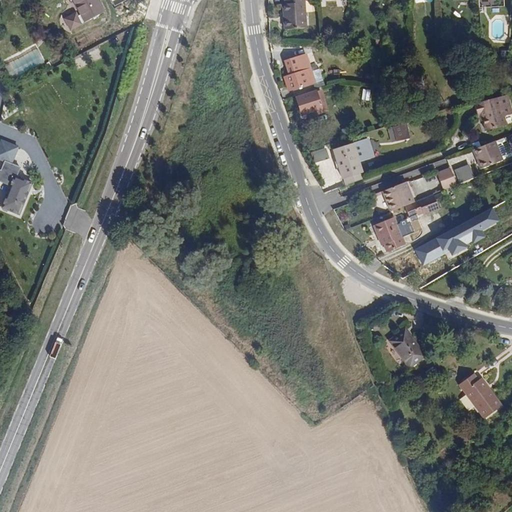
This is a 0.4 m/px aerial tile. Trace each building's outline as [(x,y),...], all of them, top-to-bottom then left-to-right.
[(73,0),(81,14),(77,15),(75,12),(64,18),(70,29),(85,21),(103,11),(97,0),(73,0)] [(308,27),(306,0),(286,0),(287,3),(285,3),(287,28),(308,27)] [(315,83),(306,53),(282,60),(287,75),(283,76),(287,92),(315,83)] [(314,71),(317,82),(322,81),(319,69),(314,71)] [(315,90),(296,96),(301,113),(320,107),(315,90)] [(503,125),(497,97),(474,102),(477,113),(482,113),(485,129),(503,125)] [(408,125),(389,126),(390,142),(410,140),(408,125)] [(342,177),(344,177),(346,183),(363,176),(357,159),(371,153),(364,136),(331,148),(342,177)] [(494,141),(472,149),(479,169),(501,161),(494,141)] [(17,148),(1,142),(0,143),(0,159),(11,164),(17,148)] [(313,152),(317,162),(330,158),(326,148),(313,152)] [(470,165),(456,169),(460,183),(475,179),(470,165)] [(455,182),(450,170),(437,175),(442,187),(455,182)] [(19,214),(32,184),(14,177),(2,207),(19,214)] [(424,178),(410,183),(414,193),(428,187),(424,178)] [(382,192),(390,211),(404,205),(414,201),(406,183),(382,192)] [(414,201),(404,205),(407,211),(417,207),(419,212),(422,210),(424,214),(440,208),(435,195),(414,201)] [(492,209),(413,249),(422,266),(445,254),(448,260),(469,249),(466,245),(471,242),(472,244),(486,237),(483,232),(500,223),(492,209)] [(405,245),(393,218),(372,228),(375,237),(378,236),(385,253),(405,245)] [(405,327),(387,340),(394,348),(409,369),(427,355),(405,327)] [(474,374),(459,384),(464,391),(483,418),(501,406),(482,378),(479,380),(474,374)]
